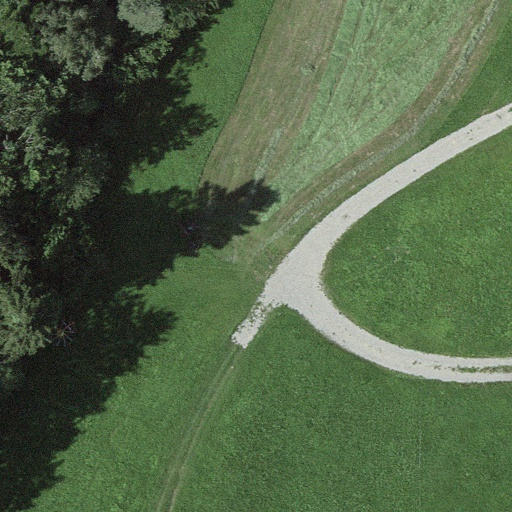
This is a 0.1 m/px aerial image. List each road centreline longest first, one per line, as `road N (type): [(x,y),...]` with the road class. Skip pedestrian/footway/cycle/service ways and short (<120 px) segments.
road 1 (track): [(511,114),(335,224),(312,251),(305,281),(321,316),(364,343),(418,364),(511,370)]
road 2 (track): [(305,281),(281,287),(163,511)]
